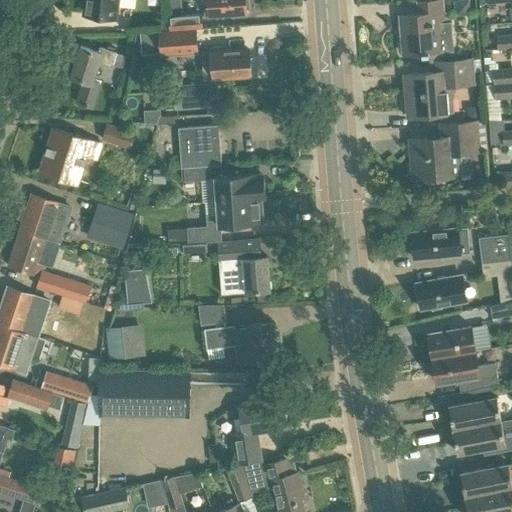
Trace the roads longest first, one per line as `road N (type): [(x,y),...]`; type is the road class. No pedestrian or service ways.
road 1 (primary): [(383,511),(360,385),(325,0)]
road 2 (residential): [(0,130),(41,0)]
